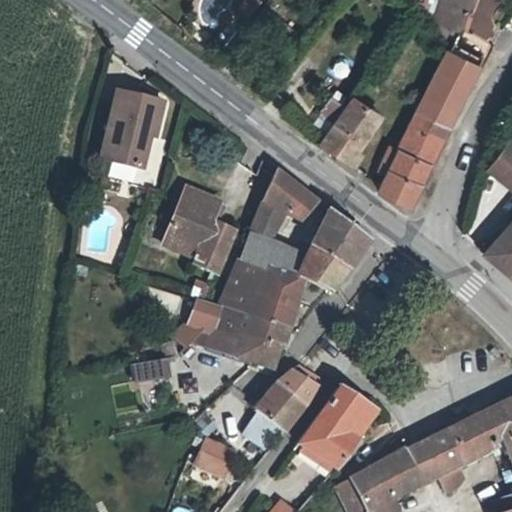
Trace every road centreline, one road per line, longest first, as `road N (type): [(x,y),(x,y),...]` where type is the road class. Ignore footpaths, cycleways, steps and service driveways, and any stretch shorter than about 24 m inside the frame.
road 1 (tertiary): [(93,0),(431,253)]
road 2 (residential): [(227,511),(343,366),(412,415),(511,358)]
road 3 (residential): [(431,253),(482,110),(511,64)]
